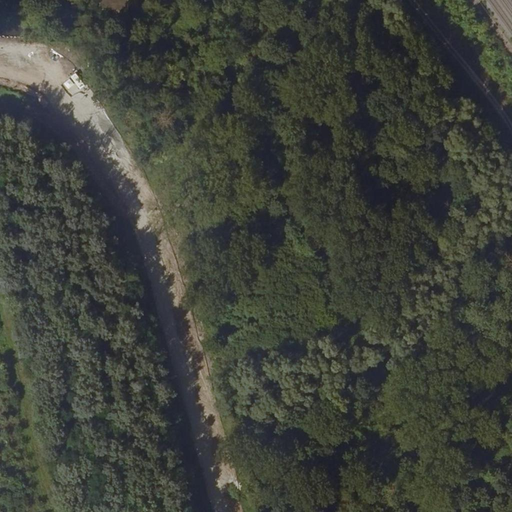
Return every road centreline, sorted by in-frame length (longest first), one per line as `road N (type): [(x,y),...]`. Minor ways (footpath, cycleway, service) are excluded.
road 1 (track): [(215,511),(140,240),(98,137),(42,62),(0,62)]
road 2 (track): [(408,0),(511,128)]
